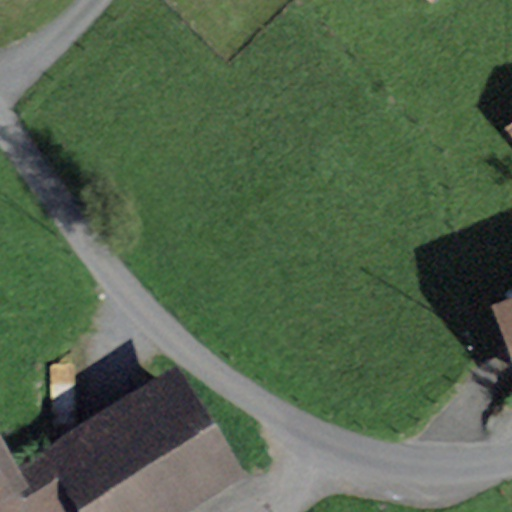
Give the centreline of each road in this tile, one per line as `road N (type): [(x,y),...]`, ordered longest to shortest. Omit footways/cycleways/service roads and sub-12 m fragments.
road 1 (unclassified): [(511,461),(444,474),(356,468),(283,434),(192,368),(135,313),(0,136)]
road 2 (residential): [(93,0),(0,88)]
